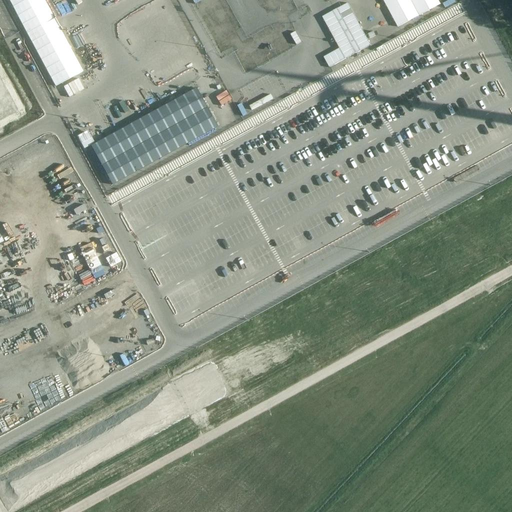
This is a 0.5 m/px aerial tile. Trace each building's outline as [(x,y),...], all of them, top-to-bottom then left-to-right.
[(441,6),(438,0),(383,0),(397,27),(441,6)] [(330,67),(373,46),(351,2),(324,15),(340,49),(325,56),(330,67)] [(62,28),(33,42),(60,98),(89,84),(62,28)] [(200,90),(89,142),(111,187),(128,178),(133,188),(175,168),(168,153),(219,129),(200,90)] [(27,138),(7,149),(9,154),(29,143),(27,138)] [(106,361),(94,366),(100,379),(134,362),(127,348),(105,359),(106,361)]
